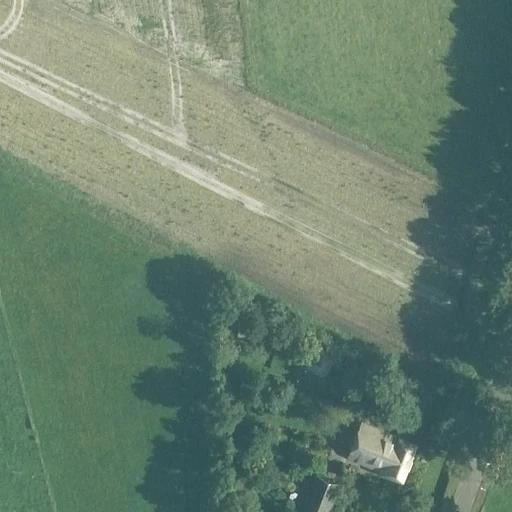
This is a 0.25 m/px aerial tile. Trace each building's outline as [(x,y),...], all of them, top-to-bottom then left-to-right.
[(237,314),(237,332),(251,333),(251,315),(237,314)] [(304,366),(325,374),(332,356),(311,347),(304,366)] [(340,377),(353,383),(361,367),(348,361),(340,377)] [(365,418),(382,423),(386,410),(369,405),(365,418)] [(387,422),(395,425),(399,415),(391,412),(387,422)] [(401,479),(415,442),(361,422),(348,456),(381,468),(380,471),(401,479)] [(232,474),(219,479),(227,499),(240,493),(254,487),(243,462),(229,468),(232,474)] [(329,511),(340,483),(317,475),(303,511),(329,511)]
